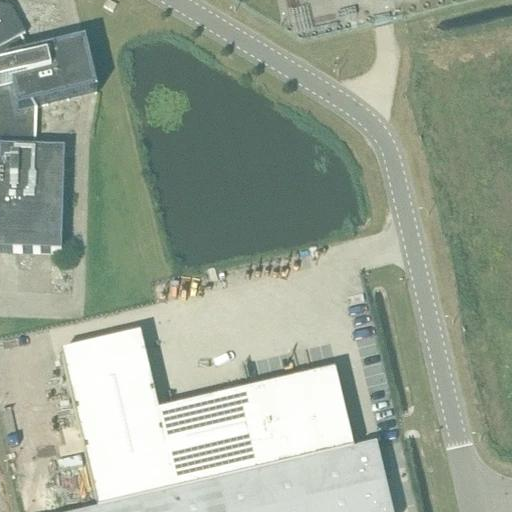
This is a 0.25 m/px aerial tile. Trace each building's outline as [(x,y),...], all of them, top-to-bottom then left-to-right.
[(0,252),(13,253),(33,254),(52,254),(60,255),(64,151),(35,150),(36,128),(36,109),(68,91),(52,63),(49,63),(47,53),(30,56),(20,39),(25,36),(10,8),(0,7),(0,252)] [(511,72),(477,81),(498,171),(511,168),(511,72)] [(511,168),(498,171),(511,229),(511,168)] [(498,323),(479,328),(489,370),(508,365),(511,381),(511,298),(494,303),(498,323)] [(141,336),(61,355),(97,511),(99,511),(353,453),(349,432),(335,374),(262,391),(257,392),(257,391),(159,414),(141,336)] [(391,511),(382,473),(376,447),(358,452),(353,453),(99,511),(391,511)]
